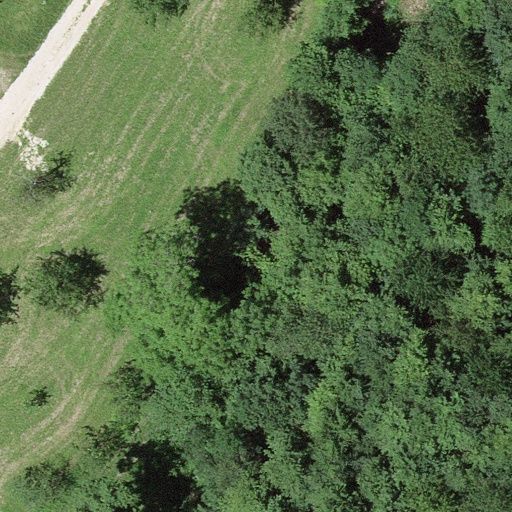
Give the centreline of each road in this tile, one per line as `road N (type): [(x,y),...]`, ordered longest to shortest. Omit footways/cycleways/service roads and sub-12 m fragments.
road 1 (track): [(69,511),(247,272),(359,36),(363,0)]
road 2 (track): [(89,0),(0,115)]
